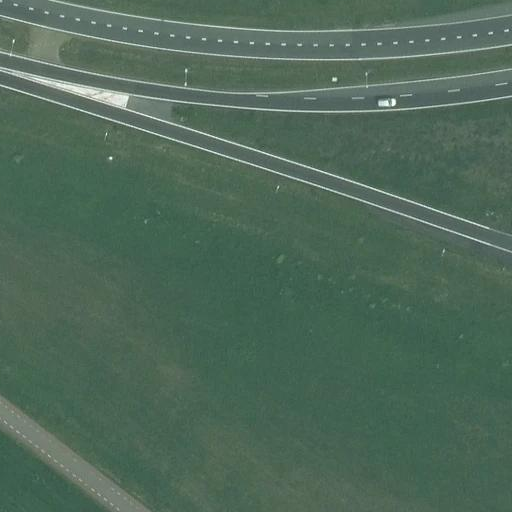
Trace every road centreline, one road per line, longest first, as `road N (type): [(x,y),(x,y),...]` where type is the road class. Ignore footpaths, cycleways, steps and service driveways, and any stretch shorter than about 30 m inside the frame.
road 1 (motorway): [(0,73),(511,244)]
road 2 (trunk): [(511,37),(427,49),(248,50),(96,31),(0,8)]
road 3 (motorway): [(0,66),(258,103),(511,84)]
road 4 (tertiary): [(127,511),(0,414)]
